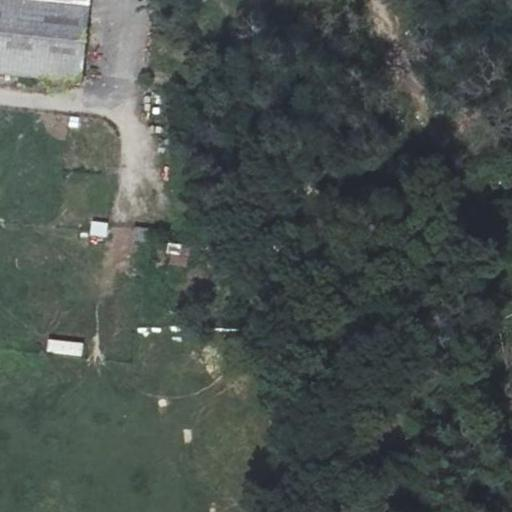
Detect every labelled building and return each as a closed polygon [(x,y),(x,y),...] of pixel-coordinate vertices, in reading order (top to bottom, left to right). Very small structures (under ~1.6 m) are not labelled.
[(0,0),(0,80),(92,92),(102,0),(0,0)] [(108,237),(108,223),(91,222),(90,237),(108,237)] [(164,267),(187,271),(191,246),(168,242),(164,267)] [(48,340),(46,354),(82,358),(83,344),(48,340)] [(187,374),(160,371),(157,397),(184,399),(187,374)] [(235,411),(246,411),(247,388),(236,387),(235,411)]
